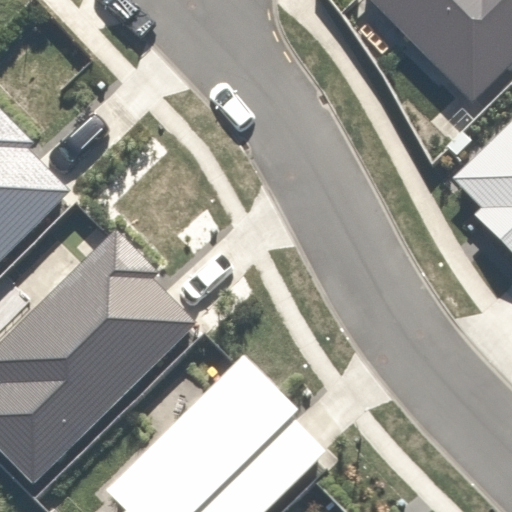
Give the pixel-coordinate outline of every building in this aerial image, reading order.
[(511,0),(367,0),(487,130),(511,107),(511,0)] [(0,285),(98,194),(5,95),(0,99),(0,285)] [(511,121),(456,170),(511,234),(511,121)] [(0,433),(50,485),(218,325),(123,226),(0,343),(0,369),(9,379),(0,386),(0,433)] [(280,511),(346,452),(256,355),(116,484),(142,511),(280,511)]
